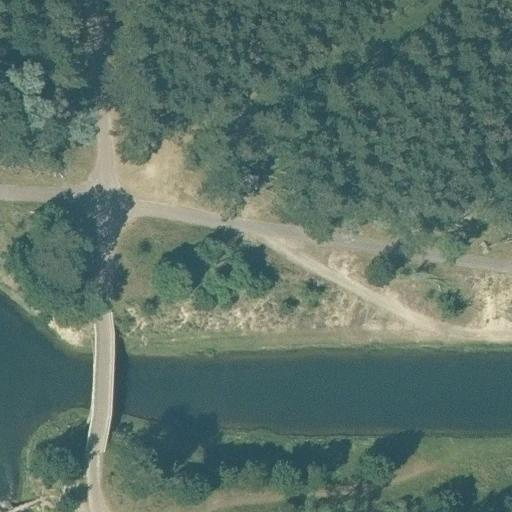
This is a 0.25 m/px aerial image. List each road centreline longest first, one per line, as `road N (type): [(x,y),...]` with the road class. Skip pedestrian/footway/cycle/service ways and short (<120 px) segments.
road 1 (track): [(511,264),(106,202)]
road 2 (track): [(441,336),(257,228)]
road 3 (track): [(106,202),(95,0)]
road 4 (track): [(98,511),(91,455),(100,310)]
